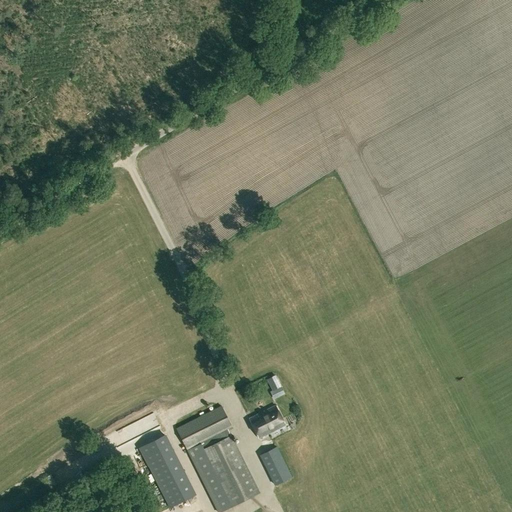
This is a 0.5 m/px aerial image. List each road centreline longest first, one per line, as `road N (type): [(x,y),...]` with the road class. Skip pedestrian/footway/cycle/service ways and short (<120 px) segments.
road 1 (unclassified): [(124,156),(383,0)]
road 2 (track): [(124,156),(0,231)]
